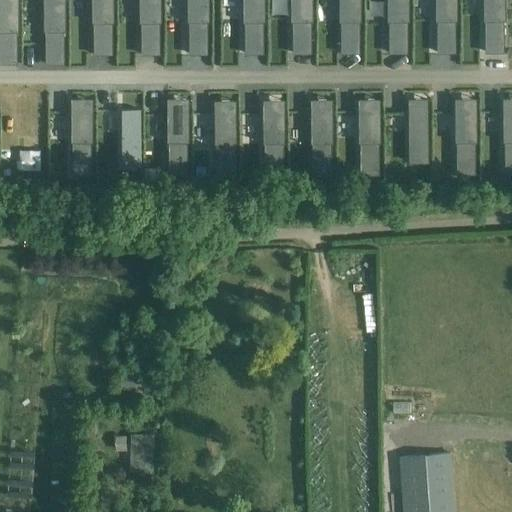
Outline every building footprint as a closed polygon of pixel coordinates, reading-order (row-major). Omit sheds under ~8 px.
[(40,0),(41,33),(42,33),(42,65),(61,65),(61,33),(63,33),(62,0),(40,0)] [(91,0),(92,23),(93,23),(93,55),(112,55),(112,22),(114,23),(113,0),(91,0)] [(139,0),(139,23),(141,23),(141,55),(160,55),(160,23),(161,23),(161,0),(139,0)] [(187,0),(187,23),(189,23),(189,55),(208,55),(208,23),(209,23),(209,0),(187,0)] [(242,0),(243,23),(244,23),(244,55),(263,55),(263,23),(265,22),(264,0),(242,0)] [(290,0),(291,22),(292,22),(292,54),(311,54),(311,22),(313,22),(312,0),(290,0)] [(338,0),(339,22),(340,22),(340,53),(359,53),(359,21),(361,21),(360,0),(338,0)] [(387,0),(387,22),(389,22),(389,53),(408,53),(408,21),(409,21),(409,0),(387,0)] [(435,0),(435,22),(437,22),(437,53),(456,53),(456,21),(457,21),(457,0),(435,0)] [(483,0),(483,22),(485,22),(485,53),(503,53),(503,21),(505,21),(504,0),(483,0)] [(454,99),(454,143),(456,143),(456,175),(474,175),(475,142),(476,143),(476,99),(454,99)] [(427,110),(408,110),(409,163),(428,163),(427,110)] [(511,111),(503,112),(503,142),(505,142),(505,174),(511,174),(511,111)] [(92,143),(92,113),(71,112),(71,143),(72,143),(73,175),(90,175),(90,143),(92,143)] [(188,112),(167,112),(167,142),(168,142),(169,174),(186,174),(186,142),(188,142),(188,112)] [(284,143),(284,113),(263,113),(263,144),(264,144),(265,176),(282,176),(282,143),(284,143)] [(379,143),(379,113),(358,113),(358,143),(360,143),(360,175),(378,175),(378,143),(379,143)] [(235,144),(235,114),(214,114),(214,144),(216,144),(216,176),(234,176),(234,144),(235,144)] [(332,144),(332,114),(311,114),(311,144),(313,144),(313,176),(330,176),(330,144),(332,144)] [(17,136),(17,162),(36,163),(36,136),(17,136)] [(400,457),(403,511),(453,511),(449,453),(400,457)]
